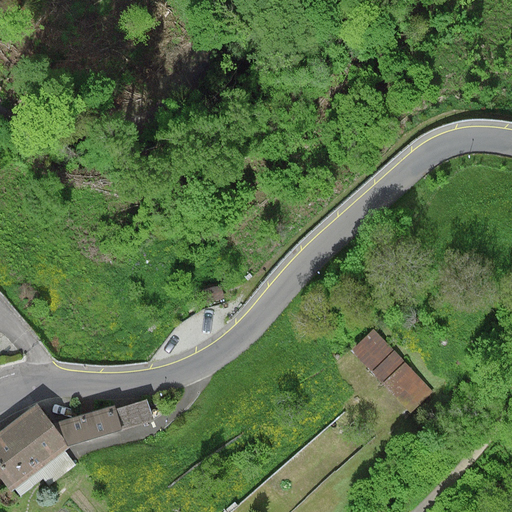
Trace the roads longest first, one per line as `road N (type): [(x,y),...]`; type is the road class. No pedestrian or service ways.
road 1 (unclassified): [(511,142),(469,141),(417,163),(227,348),(188,372),(131,384),(44,386),(0,399)]
road 2 (track): [(255,0),(150,114),(118,133),(58,128),(0,100)]
road 3 (residential): [(511,408),(420,511)]
